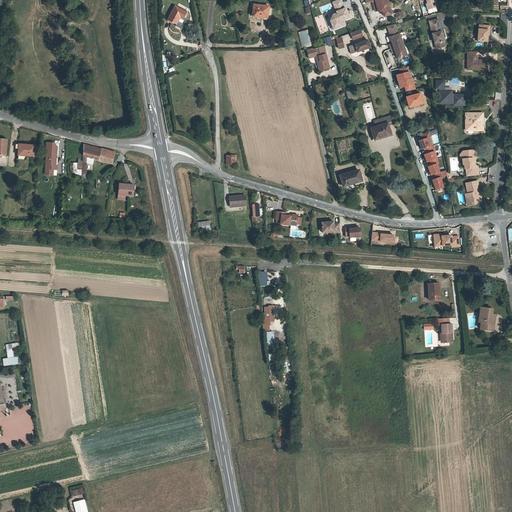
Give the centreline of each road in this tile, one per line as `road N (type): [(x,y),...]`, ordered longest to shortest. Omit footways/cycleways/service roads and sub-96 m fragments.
road 1 (secondary): [(163,153),(235,511)]
road 2 (residential): [(163,153),(368,220),(429,226),(505,218)]
road 3 (track): [(279,261),(509,276)]
road 4 (residential): [(0,115),(163,153)]
road 5 (secondary): [(146,0),(163,153)]
road 6 (track): [(217,174),(209,47)]
road 7 (track): [(311,91),(337,211)]
